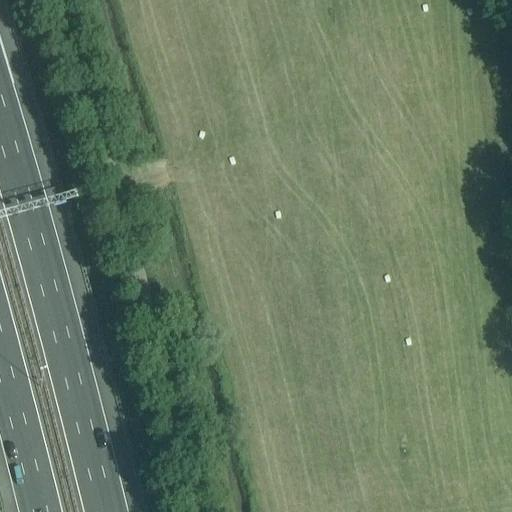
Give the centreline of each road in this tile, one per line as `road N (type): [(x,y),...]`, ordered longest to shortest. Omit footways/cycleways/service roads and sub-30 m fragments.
road 1 (unclassified): [(202,511),(139,239),(69,0)]
road 2 (motorway): [(106,511),(0,123)]
road 3 (motorway): [(0,350),(40,511)]
